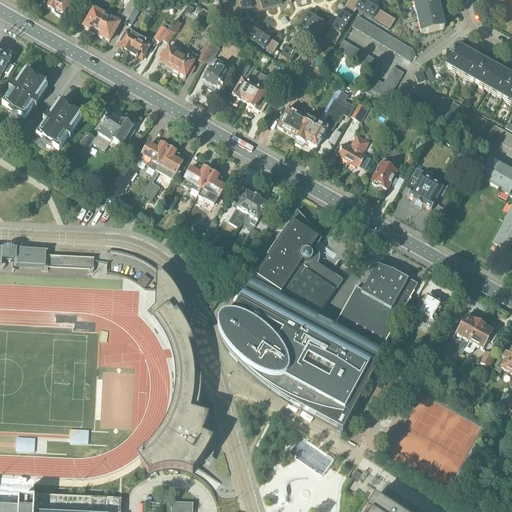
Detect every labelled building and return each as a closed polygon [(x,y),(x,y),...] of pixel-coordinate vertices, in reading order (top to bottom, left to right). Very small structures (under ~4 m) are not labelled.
[(52,0),(47,9),(54,14),(55,15),(60,18),(62,18),(72,0),(52,0)] [(128,22),(134,11),(139,3),(133,0),(131,0),(122,17),(118,15),(113,22),(106,18),(97,35),(98,36),(98,38),(102,40),(103,39),(110,42),(123,19),(128,22)] [(243,0),(219,7),(222,19),(251,11),(251,10),(249,3),(248,0),(243,0)] [(249,3),(251,10),(251,11),(252,15),(265,11),(267,11),(272,10),(268,0),(261,0),(259,1),(249,3)] [(261,0),(259,1),(268,34),(381,1),(380,0),(261,0)] [(431,0),(413,4),(421,35),(444,30),(436,0),(431,0)] [(335,22),(346,28),(356,11),(346,5),(335,22)] [(370,5),(363,16),(389,32),(395,21),(370,5)] [(97,35),(106,18),(99,14),(102,10),(96,7),(84,28),(90,31),(90,33),(94,35),(95,34),(97,35)] [(190,16),(194,10),(188,7),(185,12),(190,16)] [(134,11),(128,22),(126,25),(132,27),(139,14),(134,11)] [(307,14),(301,24),(311,31),(318,35),(325,25),(307,14)] [(357,31),(363,21),(360,19),(358,18),(357,19),(352,28),(357,31)] [(369,24),(363,21),(357,31),(362,35),(369,24)] [(346,28),(335,22),(325,39),(335,46),(346,28)] [(168,31),(170,32),(171,28),(163,24),(161,28),(167,32),(168,31)] [(290,41),(301,48),(311,31),(301,24),(290,41)] [(374,27),(369,24),(362,35),(368,38),(374,27)] [(244,25),(238,35),(255,46),(262,35),(244,25)] [(373,41),(379,31),(374,27),(368,38),(373,41)] [(167,32),(161,28),(154,40),(160,44),(162,41),(167,32)] [(129,54),(138,39),(132,35),(134,32),(129,30),(128,33),(127,32),(118,47),(121,49),(129,54)] [(167,32),(162,41),(168,44),(174,34),(170,32),(168,31),(167,32)] [(385,34),(379,31),(373,41),(378,44),(385,34)] [(384,47),(390,37),(385,34),(378,44),(384,47)] [(262,35),(255,46),(273,56),(279,46),(262,35)] [(395,40),(390,37),(384,47),(389,51),(395,40)] [(138,39),(129,54),(130,55),(130,54),(137,58),(136,59),(138,60),(138,59),(142,61),(153,42),(148,40),(146,43),(138,39)] [(400,43),(395,40),(389,51),(394,54),(400,43)] [(290,41),(280,59),(290,65),(301,48),(290,41)] [(337,52),(342,55),(349,45),(344,42),(337,52)] [(399,57),(406,47),(400,43),(394,54),(399,57)] [(215,50),(216,48),(208,44),(197,62),(203,66),(204,64),(213,49),(215,50)] [(342,55),(348,59),(354,48),(349,45),(342,55)] [(411,50),(406,47),(399,57),(405,60),(411,50)] [(445,68),(474,84),(485,63),(484,63),(474,57),(468,54),(458,48),(457,47),(445,68)] [(166,70),(171,73),(181,55),(168,48),(166,52),(163,51),(162,53),(163,54),(161,55),(161,56),(160,58),(162,59),(159,64),(166,68),(166,70)] [(213,49),(204,64),(210,67),(210,65),(212,66),(209,72),(209,71),(209,72),(208,71),(205,75),(207,75),(203,83),(205,84),(210,86),(208,91),(217,96),(219,93),(222,95),(225,89),(220,86),(221,84),(220,83),(226,74),(220,70),(224,65),(219,62),(219,63),(214,60),(219,50),(216,48),(215,50),(213,49)] [(348,59),(353,62),(360,52),(354,48),(348,59)] [(415,56),(413,51),(411,50),(405,60),(410,63),(415,56)] [(353,62),(358,65),(365,55),(360,52),(353,62)] [(1,57),(0,56),(0,78),(10,62),(9,61),(11,57),(4,53),(1,57)] [(181,55),(171,73),(177,77),(178,75),(185,79),(188,74),(191,76),(192,74),(192,73),(193,71),(194,71),(194,70),(195,69),(192,67),(197,58),(190,54),(188,59),(181,55)] [(358,65),(364,69),(370,58),(365,55),(358,65)] [(364,69),(369,72),(375,61),(370,58),(364,69)] [(369,72),(374,75),(381,65),(375,61),(369,72)] [(503,73),(502,72),(496,69),(496,70),(486,64),(485,63),(474,84),(501,100),(511,80),(511,78),(502,73),(503,73)] [(249,68),(242,64),(232,81),(238,84),(242,77),(243,78),(249,68)] [(400,80),(403,75),(393,69),(390,75),(400,80)] [(13,86),(9,90),(9,91),(11,92),(2,105),(13,113),(10,118),(21,125),(24,120),(25,121),(48,87),(49,88),(42,84),(43,82),(45,83),(45,82),(28,71),(27,73),(24,72),(14,87),(13,86)] [(240,102),(244,104),(260,75),(254,71),(250,78),(246,84),(242,81),(232,98),(232,99),(230,103),(237,107),(239,103),(240,103),(240,102)] [(304,80),(293,73),(281,93),(293,100),(304,80)] [(422,73),(414,76),(418,85),(426,83),(422,73)] [(247,107),(248,108),(248,110),(251,112),(253,110),(255,111),(259,113),(263,106),(275,84),(260,75),(244,104),(247,106),(247,107)] [(390,75),(387,80),(397,86),(400,80),(390,75)] [(286,79),(280,76),(274,88),(280,92),(286,79)] [(372,93),(378,82),(372,79),(366,89),(372,93)] [(397,86),(387,80),(384,85),(394,91),(397,86)] [(511,80),(501,100),(511,105),(511,80)] [(384,86),(378,82),(372,93),(378,96),(381,91),(384,86)] [(384,85),(384,86),(381,91),(391,96),(394,91),(384,85)] [(356,98),(360,100),(361,100),(366,90),(361,88),(357,95),(356,98)] [(388,102),(391,96),(381,91),(378,96),(388,102)] [(295,140),(294,144),(302,148),(305,145),(306,144),(316,149),(321,141),(321,142),(324,136),(327,130),(332,132),(338,122),(339,123),(343,117),(347,119),(353,109),(344,103),(347,97),(340,93),(334,103),(333,103),(322,121),(324,122),(322,126),(318,124),(319,121),(308,115),(304,123),(300,130),(301,130),(295,140)] [(413,94),(410,99),(420,105),(423,100),(413,94)] [(410,99),(407,105),(417,111),(420,105),(410,99)] [(434,106),(423,100),(420,105),(431,111),(434,106)] [(288,109),(277,129),(295,140),(301,130),(300,130),(304,123),(308,115),(311,111),(293,101),(288,109)] [(58,103),(36,136),(33,141),(44,149),(48,144),(59,152),(68,138),(70,139),(69,140),(70,140),(72,135),(71,134),(82,118),(79,117),(81,115),(64,103),(66,104),(63,107),(58,102),(58,103)] [(450,109),(461,115),(464,109),(453,103),(450,109)] [(407,105),(403,110),(414,116),(417,111),(407,105)] [(420,105),(417,111),(427,117),(431,111),(420,105)] [(350,119),(355,122),(358,117),(362,119),(367,111),(357,106),(350,119)] [(461,115),(450,109),(447,114),(458,120),(461,115)] [(457,121),(461,123),(468,123),(468,112),(464,110),(457,121)] [(427,117),(417,111),(414,116),(424,122),(427,117)] [(458,120),(447,114),(444,119),(455,125),(458,120)] [(99,137),(96,141),(92,147),(104,154),(111,143),(120,148),(126,137),(130,140),(134,133),(131,131),(131,130),(122,124),(121,125),(110,118),(106,124),(104,123),(100,129),(102,131),(98,137),(99,137)] [(455,125),(444,119),(441,125),(452,131),(455,125)] [(452,131),(441,125),(438,130),(449,136),(452,131)] [(341,135),(337,132),(330,144),(334,147),(341,135)] [(83,140),(79,145),(80,146),(77,150),(85,155),(95,140),(87,135),(83,140)] [(349,150),(343,146),(337,157),(350,164),(350,165),(355,168),(355,167),(358,169),(359,169),(363,171),(367,165),(369,161),(364,158),(361,156),(368,144),(356,137),(349,150)] [(155,172),(168,149),(164,146),(161,146),(157,144),(154,149),(148,146),(142,157),(142,158),(139,163),(146,167),(146,168),(155,173),(155,172)] [(168,149),(155,172),(171,181),(175,176),(184,161),(179,158),(179,157),(175,154),(174,152),(168,149)] [(411,167),(410,169),(411,170),(416,161),(422,151),(418,149),(412,159),(408,165),(411,167)] [(511,198),(511,172),(490,160),(484,157),(478,168),(484,170),(478,180),(479,180),(479,179),(509,196),(508,196),(511,198)] [(371,182),(372,183),(372,184),(372,185),(373,185),(373,186),(374,187),(375,187),(376,187),(377,187),(378,187),(379,187),(380,187),(387,191),(390,185),(394,187),(398,181),(394,179),(397,173),(389,169),(392,164),(384,160),(380,166),(378,166),(376,169),(377,171),(371,182)] [(128,162),(103,199),(114,206),(128,216),(132,210),(123,204),(128,197),(125,195),(124,196),(122,195),(138,170),(128,162)] [(199,197),(211,173),(206,170),(204,170),(199,168),(199,169),(194,166),(185,182),(183,187),(189,191),(190,189),(199,194),(198,196),(199,197)] [(411,191),(411,192),(407,198),(415,203),(417,204),(421,206),(421,207),(422,208),(423,207),(431,212),(435,205),(435,204),(443,189),(426,179),(428,176),(417,169),(412,178),(417,181),(412,191),(411,191)] [(211,173),(199,197),(214,206),(218,200),(218,201),(225,189),(219,186),(222,181),(218,179),(216,177),(217,176),(211,173)] [(167,190),(172,193),(177,184),(172,181),(167,190)] [(149,183),(141,195),(151,202),(159,189),(152,185),(149,183)] [(239,230),(243,223),(257,200),(253,198),(254,197),(254,195),(250,193),(248,193),(247,195),(246,194),(246,195),(242,193),(238,199),(242,201),(236,210),(241,214),(233,227),(239,230)] [(171,196),(165,206),(172,210),(178,200),(171,196)] [(260,202),(257,200),(243,223),(248,226),(247,229),(247,232),(250,234),(245,242),(255,248),(262,236),(253,231),(263,215),(267,217),(271,210),(267,208),(267,207),(260,202)] [(511,209),(492,245),(511,256),(511,255),(511,209)] [(258,279),(253,286),(319,316),(336,291),(344,280),(319,263),(317,265),(315,264),(316,263),(316,262),(317,261),(317,260),(317,259),(317,258),(317,257),(317,256),(318,256),(318,255),(318,254),(317,252),(316,251),(316,250),(315,250),(314,249),(313,248),(317,242),(319,243),(322,240),(297,211),(267,256),(269,257),(262,268),(255,278),(258,279)] [(198,248),(207,232),(208,230),(198,225),(184,247),(195,253),(198,248)] [(207,232),(198,248),(207,253),(216,238),(207,232)] [(5,263),(6,261),(12,261),(12,263),(11,266),(16,266),(15,266),(15,267),(16,267),(16,266),(42,268),(48,268),(89,270),(89,271),(90,271),(90,270),(93,270),(94,260),(46,257),(46,252),(22,251),(22,250),(21,250),(21,251),(16,251),(16,248),(15,248),(15,247),(14,247),(14,248),(12,248),(12,252),(6,251),(6,248),(5,248),(5,246),(4,246),(4,248),(3,248),(3,250),(0,250),(0,265),(1,266),(0,266),(1,266),(2,266),(2,265),(1,265),(6,265),(6,263),(5,263)] [(335,325),(381,351),(382,350),(409,302),(410,302),(411,300),(410,299),(413,294),(414,292),(413,292),(411,291),(415,285),(386,268),(382,269),(376,267),(362,292),(356,288),(335,325)] [(212,272),(205,283),(215,289),(222,278),(212,272)] [(141,461),(153,478),(156,477),(160,475),(162,475),(167,473),(168,473),(171,473),(174,472),(176,472),(179,472),(182,473),(185,473),(187,473),(190,474),(193,475),(196,477),(197,477),(199,475),(202,471),(204,468),(207,463),(210,465),(212,460),(213,456),(214,452),(215,452),(216,451),(217,450),(217,449),(216,448),(218,444),(215,443),(215,441),(215,438),(215,435),(214,434),(209,435),(210,431),(211,428),(213,424),(214,420),(202,417),(203,413),(204,409),(204,405),(205,402),(205,400),(205,396),(206,393),(206,391),(206,389),(206,385),(206,382),(205,382),(204,376),(204,372),(204,370),(203,368),(203,364),(202,360),(201,358),(195,334),(188,311),(188,310),(187,307),(186,305),(185,302),(183,299),(183,298),(181,295),(178,291),(175,287),(173,284),(170,281),(168,279),(167,278),(164,275),(161,273),(160,313),(154,319),(154,318),(152,321),(155,325),(159,329),(161,331),(164,335),(166,338),(167,340),(168,341),(169,344),(171,349),(173,353),(174,356),(175,358),(176,361),(177,363),(177,366),(178,368),(178,371),(179,375),(179,378),(179,380),(179,382),(180,385),(180,388),(179,390),(179,393),(179,395),(179,399),(178,400),(178,404),(178,405),(176,410),(175,413),(174,417),(172,421),(170,425),(168,431),(166,434),(165,435),(162,439),(159,443),(156,447),(155,448),(153,451),(149,454),(147,455),(145,457),(141,461)] [(265,389),(268,391),(272,394),(278,398),(280,399),(284,402),(288,404),(293,407),(342,434),(386,353),(381,351),(335,325),(325,320),(319,316),(253,286),(252,285),(229,318),(227,318),(225,318),(223,319),(222,320),(220,321),(219,322),(218,324),(218,326),(218,328),(218,329),(218,331),(218,334),(219,336),(219,338),(220,339),(221,341),(222,344),(224,347),(226,350),(227,352),(231,356),(236,362),(239,365),(244,370),(247,373),(252,378),(257,382),(261,385),(263,387),(265,389)] [(442,306),(442,302),(437,300),(435,301),(427,297),(417,313),(418,313),(414,319),(433,330),(436,329),(438,326),(437,324),(433,322),(442,306)] [(464,353),(479,326),(474,324),(476,320),(469,315),(466,320),(456,337),(463,341),(455,355),(461,358),(464,353)] [(479,326),(464,353),(469,356),(472,355),(476,348),(482,352),(487,342),(492,345),(496,337),(492,335),(492,334),(484,330),(479,326)] [(446,330),(434,353),(442,358),(455,334),(446,330)] [(386,354),(387,354),(393,358),(398,348),(399,348),(405,339),(397,335),(386,354)] [(501,360),(497,367),(501,370),(511,376),(511,348),(508,347),(504,354),(505,354),(501,360)] [(479,363),(480,364),(487,368),(493,357),(485,353),(479,363)] [(504,393),(500,401),(507,405),(511,398),(504,393)] [(511,397),(511,398),(507,405),(504,409),(505,410),(501,416),(507,420),(511,413),(511,414),(511,413),(511,397)] [(480,401),(474,398),(468,408),(474,411),(480,401)] [(425,511),(361,475),(355,472),(352,470),(347,478),(342,486),(339,511),(425,511)] [(0,511),(120,511),(121,507),(121,501),(120,501),(34,497),(33,497),(33,501),(18,500),(18,510),(0,509),(0,511)]
